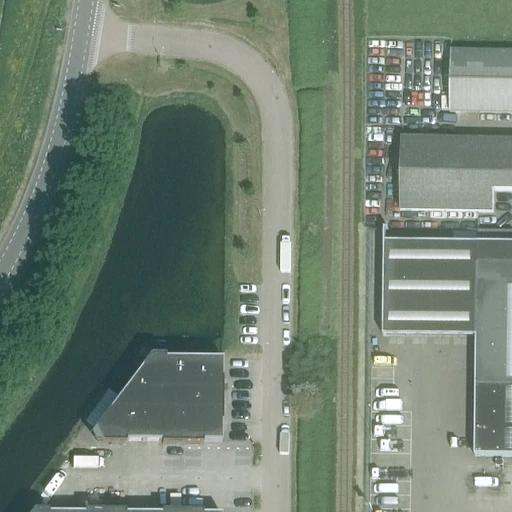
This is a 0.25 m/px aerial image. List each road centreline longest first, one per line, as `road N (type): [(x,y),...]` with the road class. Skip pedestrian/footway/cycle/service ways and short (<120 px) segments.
road 1 (unclassified): [(81,38),(220,52),(239,61),(270,98),(277,120),(272,511)]
road 2 (tertiary): [(0,285),(48,184),(81,38)]
road 3 (unknown): [(462,511),(444,473),(446,266)]
road 4 (unknown): [(272,473),(54,478)]
